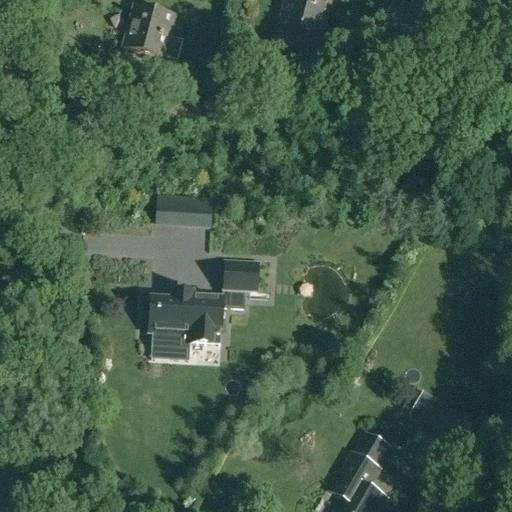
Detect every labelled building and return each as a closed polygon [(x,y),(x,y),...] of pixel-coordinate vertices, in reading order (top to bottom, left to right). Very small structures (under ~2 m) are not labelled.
[(286,0),(275,44),(316,56),(331,0),(286,0)] [(134,8),(123,51),(177,66),(184,43),(171,39),(177,19),(134,8)] [(338,214),(339,196),(324,196),(323,213),(338,214)] [(189,347),(205,348),(206,339),(219,339),(219,334),(220,334),(222,311),(243,312),(244,294),(256,295),(257,267),(225,265),(224,293),(226,293),(225,303),(222,303),(222,300),(192,298),(192,296),(174,295),(174,303),(151,302),(149,336),(152,336),(152,341),(170,342),(170,337),(188,338),(188,347),(189,347)] [(379,511),(386,501),(367,491),(379,472),(376,470),(388,450),(366,438),(355,458),(352,456),(330,494),(342,501),(336,511),(379,511)]
